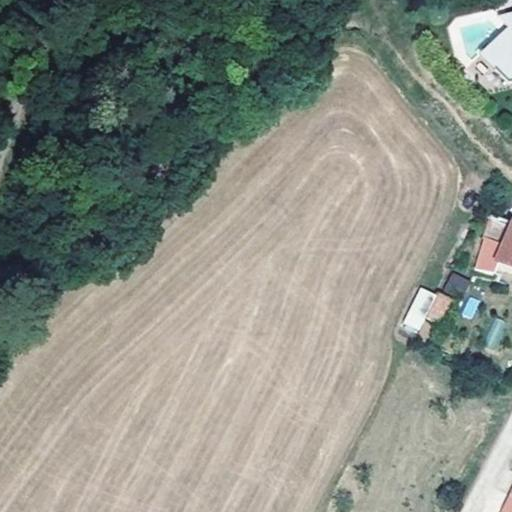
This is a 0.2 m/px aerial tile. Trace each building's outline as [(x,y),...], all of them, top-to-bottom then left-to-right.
[(511,11),(501,13),(511,25),(486,46),(500,62),(495,67),(507,82),(511,81),(511,11)] [(486,46),(481,50),(495,67),(500,62),(486,46)] [(511,222),(491,215),(474,270),(493,273),(497,262),(511,267),(511,222)] [(443,288),(461,297),(469,280),(451,271),(443,288)] [(453,300),(437,293),(425,317),(442,325),(453,300)] [(484,347),(498,351),(507,322),(492,318),(484,347)] [(511,511),(511,495),(510,494),(501,511),(511,511)]
